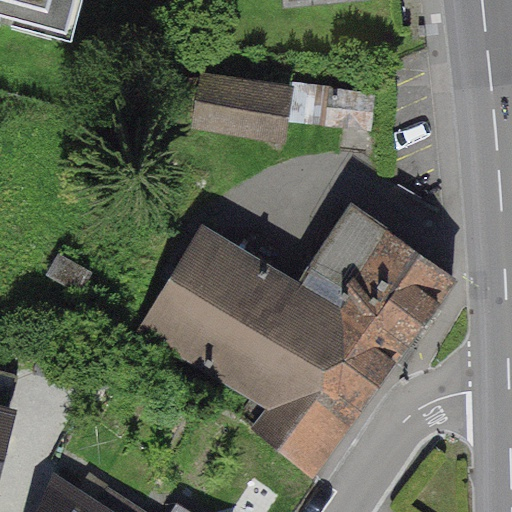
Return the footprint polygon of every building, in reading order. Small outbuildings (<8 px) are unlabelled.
[(0,0),(0,18),(56,33),(64,0),(0,0)] [(291,79),(201,68),(194,129),(284,140),(291,79)] [(337,441),(449,260),(349,199),(299,280),(203,222),(142,321),(337,441)] [(0,396),(0,454),(13,399),(0,396)] [(112,511),(66,483),(47,511),(112,511)]
